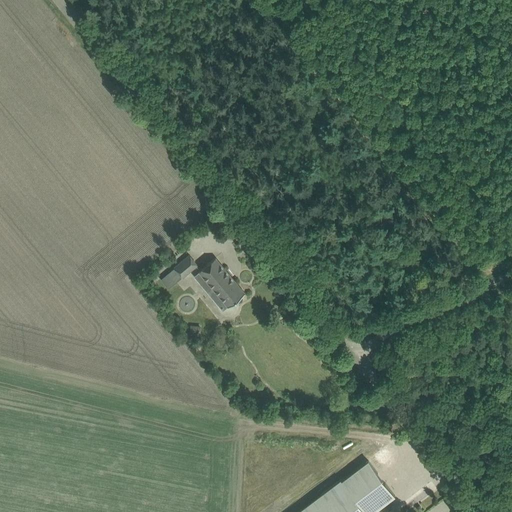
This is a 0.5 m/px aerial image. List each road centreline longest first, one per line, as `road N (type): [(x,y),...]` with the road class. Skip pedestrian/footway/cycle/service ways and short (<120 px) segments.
road 1 (unclassified): [(345,356),(50,0)]
road 2 (unclassified): [(472,511),(345,356)]
road 3 (unclassified): [(345,356),(400,305),(511,265)]
